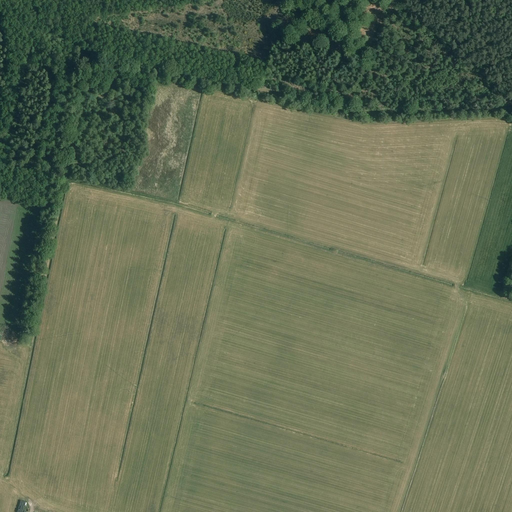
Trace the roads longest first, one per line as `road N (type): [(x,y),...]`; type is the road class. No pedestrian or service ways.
road 1 (track): [(0,15),(95,53),(365,112),(511,108)]
road 2 (track): [(75,47),(108,16),(205,0)]
